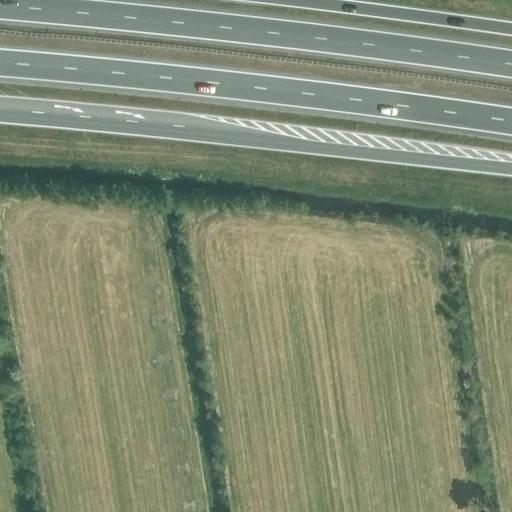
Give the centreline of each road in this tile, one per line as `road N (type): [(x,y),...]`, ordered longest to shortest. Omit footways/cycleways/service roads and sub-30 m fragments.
road 1 (trunk): [(0,62),(511,122)]
road 2 (trunk): [(511,65),(0,6)]
road 3 (trunk): [(0,112),(511,171)]
road 4 (trunk): [(511,32),(267,0)]
